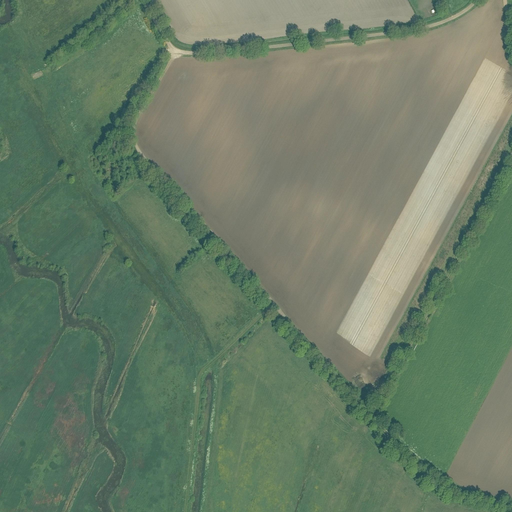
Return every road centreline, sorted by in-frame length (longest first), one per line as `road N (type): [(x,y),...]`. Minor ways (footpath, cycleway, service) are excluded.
road 1 (track): [(142,0),(175,50),(128,139),(370,413)]
road 2 (unclassified): [(175,50),(411,29),(451,18),(476,0)]
road 3 (track): [(511,152),(370,413)]
road 4 (track): [(370,413),(450,486),(511,507)]
